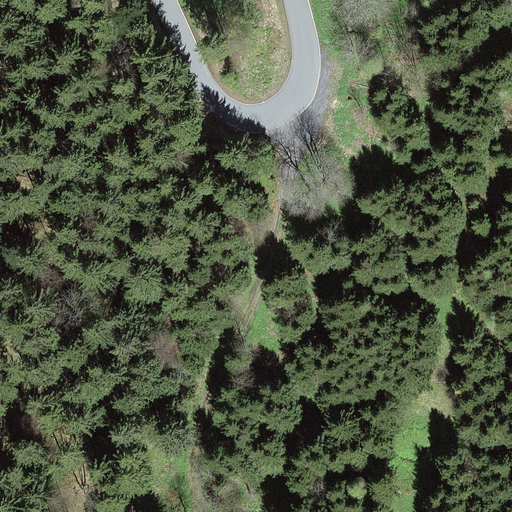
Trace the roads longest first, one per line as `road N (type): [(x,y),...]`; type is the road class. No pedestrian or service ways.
road 1 (track): [(300,96),(296,159),(270,282),(203,415),(194,478),(203,511)]
road 2 (unclassified): [(296,0),(310,62),(300,96),(281,114),(258,120),(228,112),(206,87),(163,0)]
